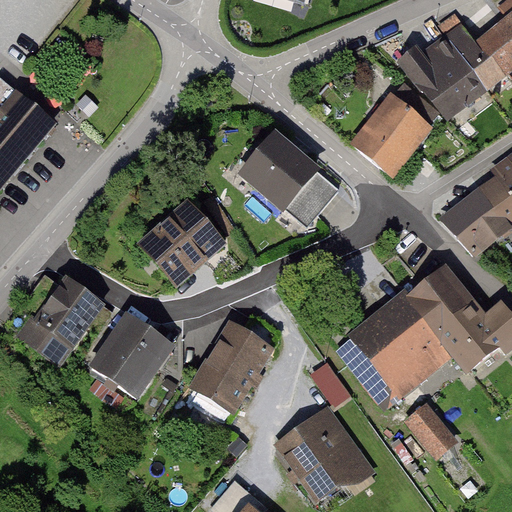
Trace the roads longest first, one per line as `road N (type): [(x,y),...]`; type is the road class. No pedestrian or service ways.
road 1 (residential): [(42,245),(115,297),(155,313),(301,264),(407,211)]
road 2 (residential): [(193,39),(173,88),(42,245)]
road 3 (residential): [(407,211),(278,104),(264,82)]
road 4 (residential): [(264,82),(287,64),(436,0)]
road 5 (residential): [(511,302),(407,211)]
road 6 (residential): [(407,211),(511,141)]
